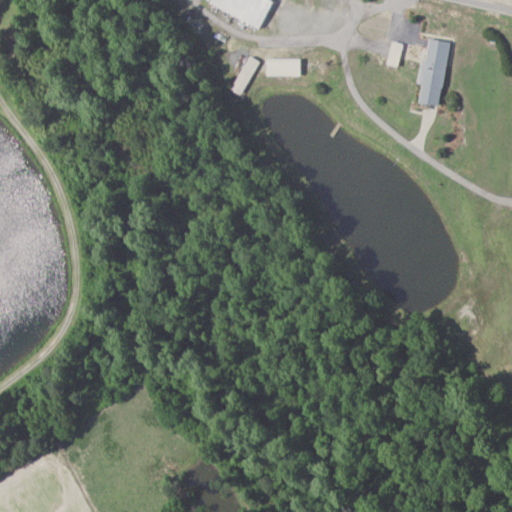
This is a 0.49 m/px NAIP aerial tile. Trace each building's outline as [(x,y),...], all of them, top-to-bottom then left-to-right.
[(279,0),(278,0),(214,0),(213,4),(267,28),(279,0)] [(453,41),(432,39),(429,59),(424,59),(421,84),(426,84),(424,103),(445,106),(453,41)] [(402,67),(407,44),(395,41),(390,64),(402,67)] [(264,61),(253,55),(235,90),(247,95),(264,61)] [(272,76),(306,76),(306,59),(273,58),(272,76)]
